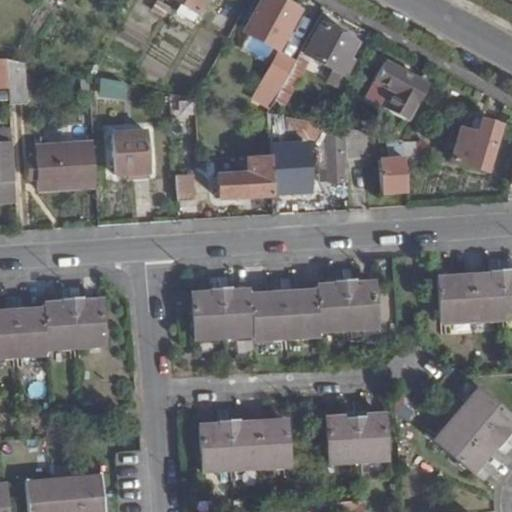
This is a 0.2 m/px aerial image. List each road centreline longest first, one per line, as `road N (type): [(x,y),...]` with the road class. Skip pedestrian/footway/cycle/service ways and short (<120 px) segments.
road 1 (residential): [(144,246),(511,222)]
road 2 (residential): [(153,390),(409,372)]
road 3 (residential): [(144,246),(153,390)]
road 4 (residential): [(0,255),(144,246)]
road 5 (residential): [(153,390),(160,511)]
